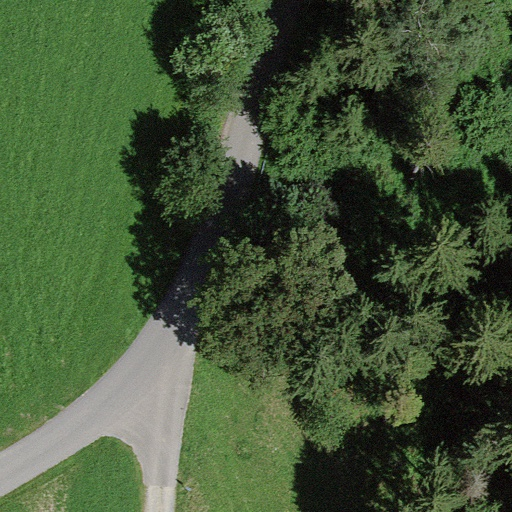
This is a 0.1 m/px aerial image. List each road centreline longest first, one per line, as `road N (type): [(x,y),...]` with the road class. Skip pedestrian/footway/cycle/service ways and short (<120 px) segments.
road 1 (unclassified): [(0,475),(110,398),(170,331),(213,241),(287,0)]
road 2 (track): [(160,511),(161,458),(146,364)]
